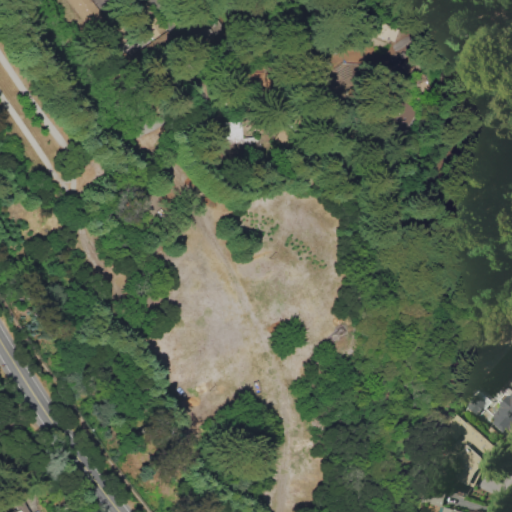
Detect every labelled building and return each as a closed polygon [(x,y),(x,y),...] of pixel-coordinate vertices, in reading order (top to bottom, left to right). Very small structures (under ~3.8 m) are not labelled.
[(130,8),(143,40),(160,33),(147,1),(130,8)] [(372,32),(370,38),(392,45),(397,29),(370,19),(366,30),(372,32)] [(240,121),(223,121),(224,148),(258,147),(258,137),(240,138),(240,121)] [(511,391),(484,422),(499,437),(510,425),(511,425),(511,391)] [(472,487),(493,446),(463,419),(452,414),(441,426),(463,447),(456,455),(446,474),(472,487)] [(12,503),(16,511),(14,511),(27,511),(21,498),(12,503)]
